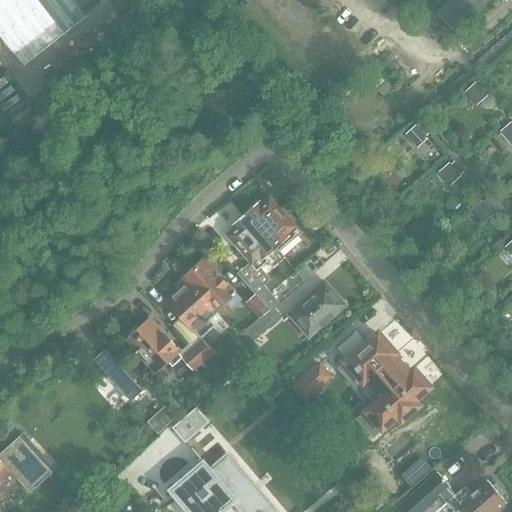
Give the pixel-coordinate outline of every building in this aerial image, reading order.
[(68,0),(0,0),(0,37),(14,55),(73,7),(68,0)] [(449,0),(436,12),(452,30),(486,0),(449,0)] [(82,17),(73,7),(14,55),(23,65),(82,17)] [(475,82),(464,92),(476,106),(487,96),(475,82)] [(511,123),(510,122),(499,132),(511,145),(511,144),(511,123)] [(415,125),(404,134),(417,148),(427,139),(425,136),(429,134),(421,124),(417,127),(415,125)] [(449,163),(438,172),(450,186),(461,176),(460,175),(463,172),(454,162),(451,165),(449,163)] [(482,200),(471,210),(483,223),(494,214),(492,212),(495,209),(487,199),(484,202),(482,200)] [(257,203),(245,214),(276,248),(280,253),(299,235),(296,231),(292,226),(269,201),(261,208),(257,203)] [(238,228),(230,236),(252,261),(246,267),(238,274),(252,289),(257,294),(270,310),(272,307),(279,302),(264,286),(271,280),(260,268),(267,262),(265,259),(276,248),(245,214),(234,224),(238,228)] [(309,277),(324,264),(316,255),(296,272),(304,281),(309,277)] [(231,309),(241,300),(205,259),(193,269),(191,266),(182,275),(184,277),(183,278),(215,312),(226,303),(231,309)] [(181,289),(167,300),(182,317),(172,326),(190,345),(205,362),(214,354),(201,339),(218,324),(224,331),(228,327),(215,312),(183,278),(176,284),(181,289)] [(309,336),(344,305),(326,283),(290,315),(309,336)] [(257,294),(246,303),(260,318),(270,310),(257,294)] [(260,318),(245,331),(253,341),(263,331),(281,316),(272,307),(270,310),(260,318)] [(178,353),(179,352),(151,319),(139,329),(137,327),(128,335),(130,338),(127,340),(156,373),(168,362),(172,367),(182,358),(194,371),(205,362),(190,345),(179,355),(178,353)] [(377,334),(338,368),(356,389),(360,385),(375,402),(356,419),(373,438),(397,416),(401,421),(418,406),(414,402),(427,390),(424,386),(427,384),(417,372),(414,375),(411,371),(408,374),(404,369),(407,367),(400,358),(397,361),(393,356),(396,354),(377,334)] [(106,350),(94,360),(111,380),(126,398),(131,403),(143,392),(106,350)] [(304,400),(331,377),(320,364),(293,387),(304,400)] [(164,407),(147,422),(157,434),(175,418),(164,407)] [(196,408),(171,428),(184,444),(209,423),(196,408)] [(0,493),(3,491),(15,480),(28,495),(52,474),(51,472),(55,468),(29,439),(25,443),(19,437),(0,453),(0,493)] [(194,471),(170,490),(188,511),(221,511),(234,501),(239,507),(240,509),(240,508),(243,511),(265,511),(271,507),(270,506),(264,500),(265,500),(264,499),(263,499),(258,493),(259,492),(258,491),(257,492),(252,486),(253,485),(228,456),(210,471),(203,463),(202,464),(194,471)] [(436,473),(405,501),(415,511),(422,511),(441,496),(454,511),(493,511),(505,502),(500,496),(503,494),(495,484),(492,487),(487,481),(471,494),(464,487),(454,496),(448,489),(450,488),(436,473)]
